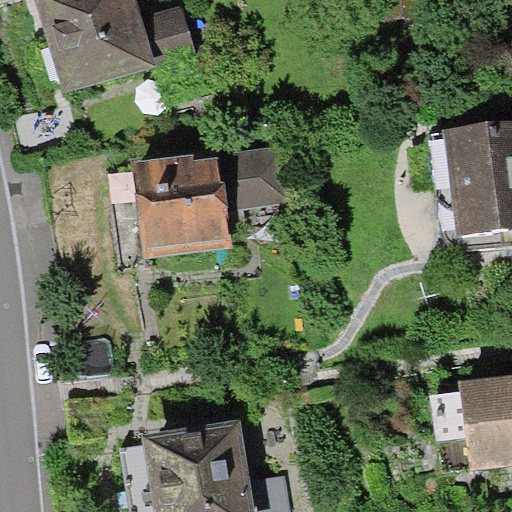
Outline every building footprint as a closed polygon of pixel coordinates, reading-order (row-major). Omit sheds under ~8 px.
[(164,0),(141,7),(139,0),(33,0),(68,108),(207,64),(186,0),(164,0)] [(511,236),(511,122),(429,132),(443,244),(511,236)] [(129,248),(228,240),(225,211),(285,206),(281,158),(221,163),(220,153),(122,161),(129,248)] [(511,470),(511,373),(448,380),(451,404),(426,407),(431,451),(459,448),(462,477),(511,470)] [(245,511),(238,421),(135,429),(141,511),(245,511)]
